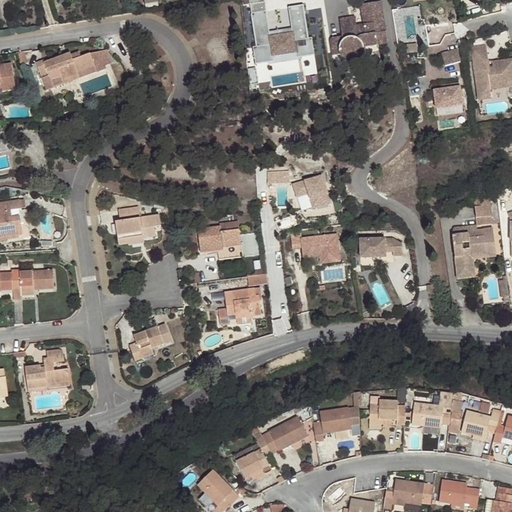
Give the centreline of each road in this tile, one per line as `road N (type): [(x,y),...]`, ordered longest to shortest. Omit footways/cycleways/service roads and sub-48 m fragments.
road 1 (residential): [(0,46),(144,21),(175,40),(185,71),(182,95),(86,167),(77,196),(93,320)]
road 2 (unknown): [(430,329),(437,238),(416,208),(365,188),(355,172),(401,122),(393,57)]
road 3 (unclassified): [(305,511),(289,494),(345,468),(443,462),(511,478)]
road 4 (unclassified): [(99,448),(144,431),(296,339)]
road 5 (unclassified): [(296,339),(407,327),(511,337)]
road 6 (unclassified): [(296,339),(226,357),(146,397)]
